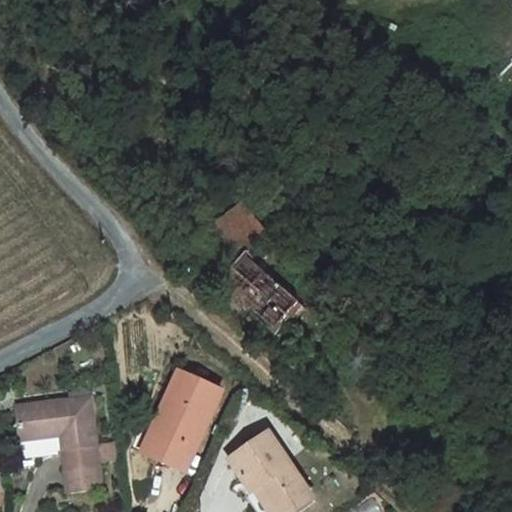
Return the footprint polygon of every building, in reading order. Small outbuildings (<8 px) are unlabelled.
[(269,234),(239,207),(217,224),(210,229),(246,261),(269,234)] [(302,310),(246,261),(221,288),(278,335),(302,310)] [(174,307),(169,300),(160,306),(166,314),(174,307)] [(169,374),(150,422),(160,426),(146,461),(182,475),(215,393),(169,374)] [(70,402),(16,408),(22,458),(64,453),(68,492),(104,488),(91,395),(70,397),(70,402)] [(136,457),(146,461),(160,426),(150,422),(136,457)] [(227,460),(248,493),(254,489),(268,511),(291,511),(308,502),(267,436),(227,460)] [(251,511),(268,511),(254,489),(248,493),(242,496),(251,511)]
